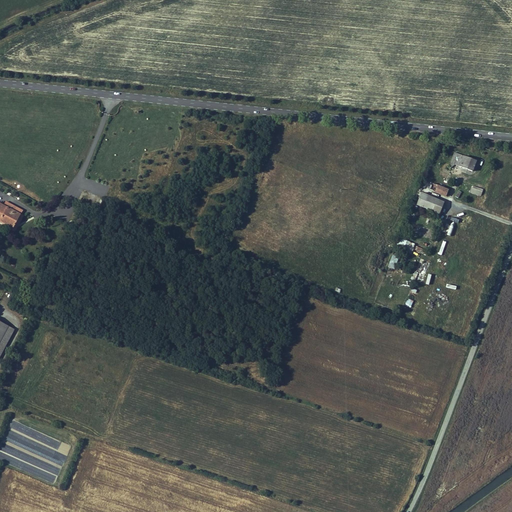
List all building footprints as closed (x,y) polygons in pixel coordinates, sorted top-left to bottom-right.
[(465,153),(461,164),(473,168),(477,157),(465,153)] [(434,180),(432,186),(448,192),(451,187),(434,180)] [(472,186),(470,193),(481,196),(483,189),(472,186)] [(439,215),(444,202),(420,192),(415,205),(439,215)] [(0,198),(0,217),(1,218),(2,217),(16,223),(23,210),(25,207),(12,199),(9,203),(0,198)] [(23,210),(16,223),(20,225),(27,212),(23,210)] [(429,252),(431,249),(401,237),(400,241),(429,252)] [(392,254),(388,267),(395,269),(399,256),(392,254)] [(404,305),(410,308),(413,301),(407,298),(404,305)] [(0,317),(0,359),(3,361),(20,327),(0,317)] [(3,444),(0,451),(0,459),(54,483),(61,467),(58,466),(61,459),(60,459),(65,448),(59,445),(58,449),(57,452),(48,449),(45,455),(26,447),(24,452),(19,449),(18,451),(3,444)]
